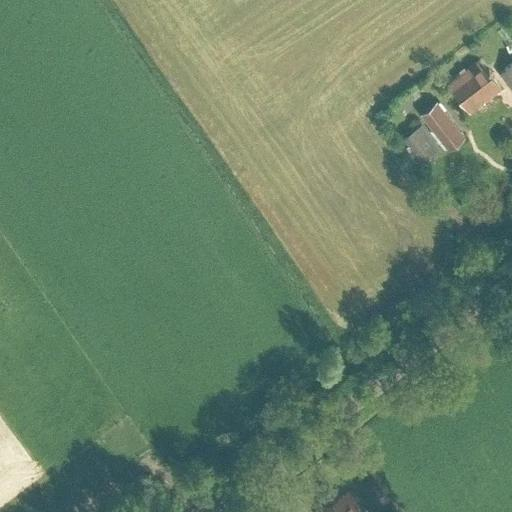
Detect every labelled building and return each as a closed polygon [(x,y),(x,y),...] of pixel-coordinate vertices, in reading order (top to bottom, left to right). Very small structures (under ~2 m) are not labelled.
[(501,86),(494,77),(479,57),(448,81),(470,110),(501,86)] [(511,62),(498,74),(510,90),(511,88),(511,62)] [(380,108),(391,123),(417,106),(407,90),(380,108)] [(418,112),(447,149),(464,136),(436,99),(418,112)] [(402,137),(423,163),(442,149),(421,122),(402,137)] [(375,173),(369,182),(383,192),(390,183),(375,173)] [(362,511),(347,490),(342,494),(341,493),(319,508),(321,511),(320,511),(362,511)]
